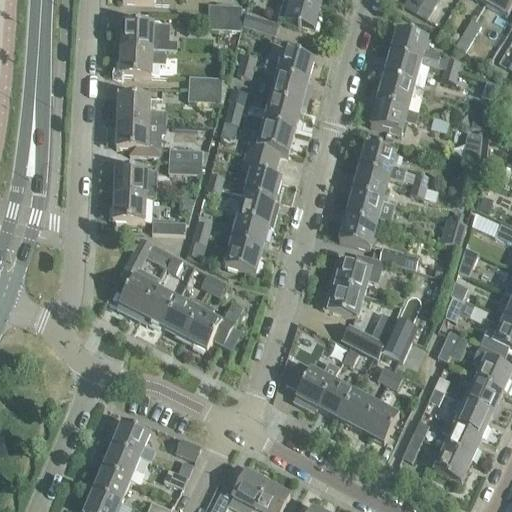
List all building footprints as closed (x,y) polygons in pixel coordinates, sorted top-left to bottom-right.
[(153,10),(153,0),(121,0),(121,9),(153,10)] [(284,0),(284,2),(320,12),(322,0),(284,0)] [(408,0),(403,10),(412,16),(420,3),(415,0),(408,0)] [(412,16),(425,24),(438,4),(431,0),(426,0),(423,5),(420,3),(412,16)] [(470,0),(484,8),(489,0),(470,0)] [(511,12),(511,0),(489,0),(484,8),(506,22),(511,12)] [(278,23),(285,25),(285,27),(314,34),(320,12),(284,2),(278,23)] [(207,24),(240,25),(241,11),(208,9),(207,24)] [(274,40),(278,28),(245,18),(242,30),(274,40)] [(240,25),(207,24),(207,34),(240,36),(240,25)] [(463,37),(473,43),(481,29),(471,24),(463,37)] [(167,33),(151,32),(120,31),(119,57),(163,59),(163,60),(174,61),(174,49),(166,49),(167,33)] [(396,36),(389,60),(420,69),(420,68),(436,73),(437,72),(443,73),(442,75),(457,79),(460,67),(439,62),(440,59),(424,55),(426,44),(396,36)] [(473,43),(463,37),(455,50),(465,56),(468,50),(473,43)] [(509,70),(511,64),(511,47),(501,65),(509,70)] [(474,61),(477,56),(468,50),(465,56),(474,61)] [(283,56),(279,68),(266,64),(262,77),(276,81),(307,90),(314,64),(283,56)] [(149,84),(149,71),(162,71),(163,60),(163,59),(119,57),(118,82),(149,84)] [(256,63),(241,59),(238,71),(253,75),(256,63)] [(382,84),(413,92),(420,69),(389,60),(382,84)] [(236,79),(251,83),(253,75),(238,71),(236,79)] [(457,79),(442,75),(440,84),(455,88),(457,79)] [(269,105),(301,113),(307,90),(276,81),(269,105)] [(188,97),(221,98),(222,84),(188,82),(188,97)] [(382,84),(376,108),(407,116),(413,92),(382,84)] [(500,88),(487,85),(482,100),(496,105),(500,88)] [(239,106),(256,107),(257,96),(239,95),(239,106)] [(221,98),(188,97),(187,106),(220,108),(221,98)] [(117,104),(116,131),(163,133),(164,117),(147,116),(148,105),(117,104)] [(263,128),(294,137),(301,113),(269,105),(263,128)] [(243,110),(229,106),(226,118),(239,122),(243,110)] [(407,116),(376,108),(370,131),(400,140),(407,116)] [(470,132),(475,134),(482,135),(486,118),(474,115),(470,132)] [(223,126),(237,130),(239,122),(226,118),(223,126)] [(252,136),(245,161),(277,169),(280,158),(288,160),(294,137),(263,128),(260,139),(252,136)] [(488,145),(489,146),(498,149),(502,134),(492,130),(488,145)] [(114,155),(128,156),(128,162),(152,163),(158,158),(159,142),(163,138),(163,133),(116,131),(114,155)] [(477,168),(480,168),(483,141),(481,141),(468,138),(462,164),(477,168)] [(357,176),(388,184),(401,187),(405,175),(392,171),(395,159),(364,151),(357,176)] [(169,153),(168,169),(201,170),(202,155),(169,153)] [(242,174),(250,176),(244,200),(275,209),(282,183),(274,181),(277,169),(245,161),(242,174)] [(501,167),(486,161),(483,177),(494,182),(501,167)] [(201,170),(168,169),(168,178),(200,180),(201,170)] [(388,184),(357,176),(351,200),(382,208),(388,184)] [(112,204),(144,205),(145,179),(113,177),(112,204)] [(224,182),(210,178),(207,190),(220,193),(224,182)] [(428,184),(415,180),(412,190),(426,194),(428,184)] [(204,198),(218,202),(220,193),(207,190),(204,198)] [(412,190),(410,200),(424,203),(426,194),(412,190)] [(237,224),(268,233),(275,209),(244,200),(237,224)] [(351,200),(344,224),(375,232),(387,235),(393,211),(382,208),(351,200)] [(482,201),(476,213),(486,218),(491,206),(482,201)] [(143,230),(144,205),(112,204),(111,228),(143,230)] [(178,216),(191,217),(194,205),(179,204),(178,216)] [(471,230),(494,241),(495,241),(496,237),(500,229),(474,217),(471,230)] [(237,224),(231,248),(262,257),(268,233),(237,224)] [(369,255),(375,232),(344,224),(338,246),(369,255)] [(442,224),(436,248),(458,253),(465,230),(442,224)] [(152,238),(153,238),(184,240),(185,228),(152,226),(152,238)] [(210,229),(198,226),(194,238),(207,242),(210,229)] [(511,234),(500,229),(496,237),(495,241),(511,248),(511,234)] [(188,258),(201,262),(207,242),(194,238),(188,258)] [(168,268),(172,261),(140,244),(126,270),(137,277),(148,257),(168,268)] [(256,279),(262,257),(231,248),(225,271),(256,279)] [(466,251),(458,276),(469,280),(479,257),(466,251)] [(379,265),(415,275),(418,263),(401,258),(402,257),(382,252),(379,265)] [(172,261),(168,268),(169,268),(166,273),(175,278),(182,266),(172,261)] [(340,269),(334,293),(363,301),(367,286),(377,288),(380,280),(340,269)] [(433,280),(445,283),(448,273),(436,270),(433,280)] [(210,296),(216,284),(207,279),(200,291),(210,296)] [(140,321),(155,294),(132,282),(117,309),(140,321)] [(216,284),(210,296),(219,301),(226,289),(216,284)] [(450,300),(452,301),(451,302),(462,306),(462,304),(467,293),(454,286),(450,300)] [(323,316),(328,317),(357,325),(363,301),(334,293),(332,301),(327,302),(323,316)] [(140,321),(162,333),(177,305),(155,294),(140,321)] [(177,305),(162,333),(184,344),(203,308),(192,302),(187,311),(177,305)] [(444,322),(454,326),(459,318),(468,322),(474,310),(462,304),(462,306),(451,302),(446,314),(444,322)] [(511,303),(502,325),(511,329),(511,303)] [(223,324),(212,318),(214,314),(203,308),(184,344),(206,356),(212,345),(233,355),(242,336),(233,331),(243,313),(232,307),(223,324)] [(411,346),(412,345),(416,335),(394,325),(389,336),(411,346)] [(505,364),(509,353),(511,354),(511,329),(502,325),(496,337),(487,333),(479,352),(505,364)] [(348,330),(340,344),(377,363),(380,357),(383,349),(348,330)] [(407,356),(411,346),(389,336),(385,346),(407,356)] [(458,366),(464,354),(467,346),(448,337),(439,358),(458,366)] [(385,346),(383,349),(380,357),(402,367),(407,356),(385,346)] [(511,386),(508,385),(511,377),(501,372),(505,364),(479,352),(472,367),(481,371),(474,386),(501,399),(505,401),(511,386)] [(349,353),(342,365),(352,370),(358,358),(349,353)] [(310,409),(318,414),(332,385),(339,373),(328,367),(321,379),(310,373),(293,406),(308,414),(310,409)] [(377,384),(387,389),(393,376),(384,371),(377,384)] [(281,387),(293,394),(300,382),(288,375),(281,387)] [(393,376),(387,389),(396,394),(402,381),(393,376)] [(439,381),(433,394),(443,399),(449,386),(439,381)] [(332,385),(318,414),(340,425),(354,397),(332,385)] [(474,386),(464,408),(464,409),(491,422),(501,399),(474,386)] [(433,394),(428,406),(438,410),(443,399),(433,394)] [(376,408),(354,397),(340,425),(361,437),(376,408)] [(481,444),(491,422),(464,409),(464,408),(454,403),(449,413),(459,418),(454,430),(453,431),(481,444)] [(361,437),(383,448),(398,420),(376,408),(361,437)] [(150,439),(123,427),(118,425),(112,441),(116,443),(113,450),(140,461),(151,466),(156,456),(144,451),(150,439)] [(412,439),(422,444),(429,430),(419,425),(412,439)] [(449,441),(443,454),(471,466),(481,444),(453,431),(454,430),(445,426),(440,437),(449,441)] [(422,444),(412,439),(402,462),(411,467),(422,444)] [(201,451),(181,443),(175,457),(195,466),(201,451)] [(130,484),(140,461),(113,450),(103,473),(130,484)] [(471,466),(443,454),(432,477),(460,490),(471,466)] [(178,477),(188,482),(193,470),(183,466),(178,477)] [(93,496),(120,508),(130,484),(103,473),(93,496)] [(188,482),(178,477),(178,478),(168,474),(163,486),(183,494),(188,482)] [(227,511),(232,504),(247,511),(255,511),(268,489),(246,478),(236,497),(224,491),(213,511),(227,511)] [(283,511),(290,501),(268,489),(255,511),(283,511)] [(118,511),(120,508),(93,496),(86,511),(118,511)]
